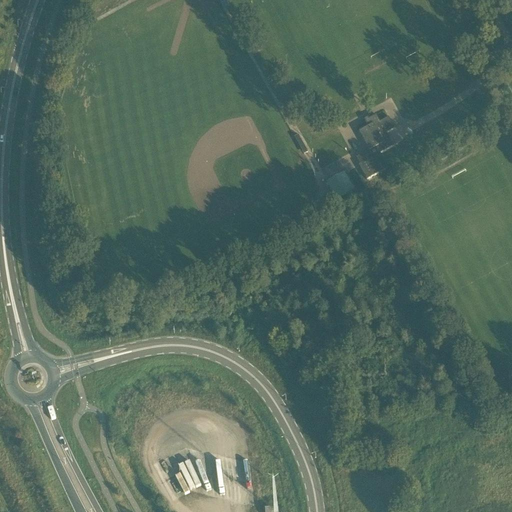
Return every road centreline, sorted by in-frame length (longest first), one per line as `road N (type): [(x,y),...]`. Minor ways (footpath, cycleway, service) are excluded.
road 1 (primary): [(37,0),(14,75),(2,157),(2,236),(14,305)]
road 2 (secondary): [(316,511),(296,442),(250,375),(198,348),(129,352)]
road 3 (primary): [(99,511),(44,395)]
road 4 (primary): [(29,399),(79,511)]
